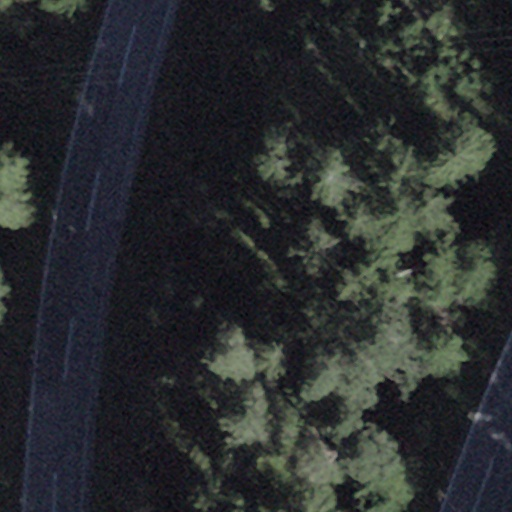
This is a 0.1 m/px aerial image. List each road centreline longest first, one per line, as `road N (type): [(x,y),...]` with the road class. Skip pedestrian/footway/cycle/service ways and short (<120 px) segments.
road 1 (primary): [(52,511),(68,334),(94,177),(139,0)]
road 2 (primary): [(511,398),(468,511)]
